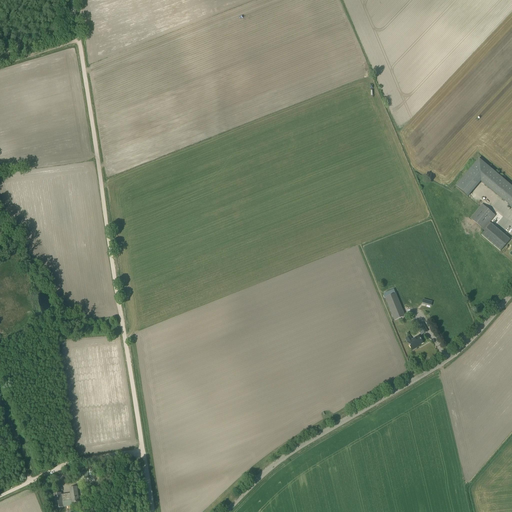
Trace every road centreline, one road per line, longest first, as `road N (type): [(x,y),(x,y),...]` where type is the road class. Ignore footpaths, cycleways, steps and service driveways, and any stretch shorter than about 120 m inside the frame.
road 1 (track): [(143,450),(78,40)]
road 2 (unclassified): [(227,511),(281,460),(462,348),(511,294)]
road 3 (track): [(0,496),(75,460),(143,450)]
